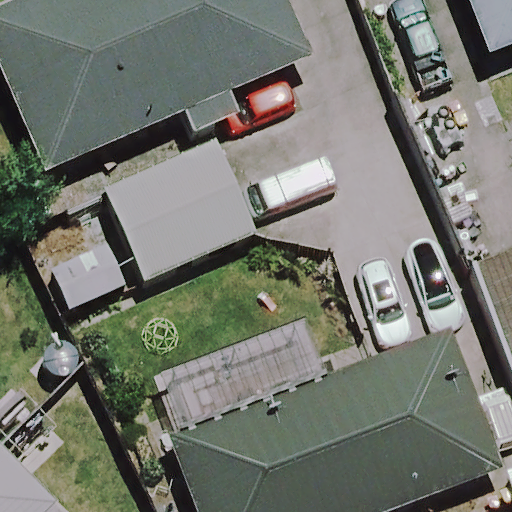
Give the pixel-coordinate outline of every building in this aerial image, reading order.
[(287,89),(249,0),(57,0),(0,24),(0,110),(35,195),(287,89)] [(511,0),(453,0),(480,76),(511,64),(511,0)] [(248,249),(207,159),(97,208),(137,298),(248,249)] [(117,301),(71,219),(15,250),(62,332),(117,301)] [(511,274),(474,289),(511,396),(511,274)] [(419,511),(479,489),(429,361),(165,462),(184,511),(419,511)]
